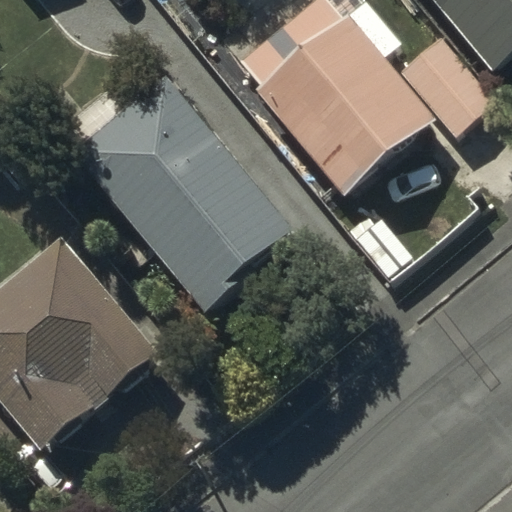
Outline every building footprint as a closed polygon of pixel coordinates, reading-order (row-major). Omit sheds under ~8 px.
[(263,85),(258,89),(346,202),(441,128),(392,65),(405,55),(369,8),(349,24),(330,0),(322,0),(244,61),(263,85)] [(511,0),(433,0),(498,76),(511,63),(511,0)] [(446,47),(406,80),(459,144),(499,111),(446,47)] [(174,75),(77,153),(206,314),(261,271),(252,260),(295,226),(174,75)] [(162,351),(65,235),(0,289),(0,395),(45,449),(162,351)]
